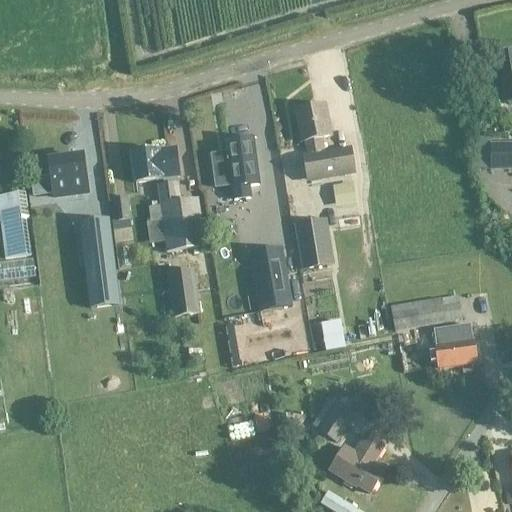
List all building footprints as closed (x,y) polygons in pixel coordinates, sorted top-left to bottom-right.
[(511,54),(499,57),(507,104),(511,103),(511,54)] [(386,89),(374,91),(383,137),(409,132),(410,140),(430,136),(424,105),(408,108),(404,86),(400,87),(399,82),(385,84),(386,89)] [(244,123),(243,89),(225,90),(226,124),(244,123)] [(302,143),(305,143),(308,158),(324,155),(321,140),(331,138),(325,108),(296,113),(302,143)] [(250,118),(251,135),(263,135),(262,117),(250,118)] [(230,171),(214,173),(216,189),(232,187),(234,202),(250,200),(248,188),(259,187),(252,140),(226,144),(230,171)] [(511,147),(492,148),(492,171),(511,170),(511,147)] [(176,152),(158,154),(158,153),(132,156),(136,184),(165,181),(165,186),(158,187),(160,207),(149,209),(151,224),(162,223),(167,255),(205,250),(199,202),(181,204),(178,180),(179,180),(176,152)] [(324,158),(324,155),(308,158),(303,159),(304,162),(308,181),(356,173),(352,153),(324,158)] [(50,163),(53,185),(66,184),(68,197),(89,194),(87,179),(85,180),(82,159),(50,163)] [(334,205),(357,202),(354,180),(331,184),(334,205)] [(255,237),(292,236),(291,213),(286,213),(286,191),(254,191),(255,237)] [(0,224),(1,224),(6,261),(30,257),(26,220),(29,220),(25,194),(0,197),(0,224)] [(131,221),(127,199),(112,201),(116,224),(131,221)] [(392,246),(440,238),(436,214),(388,222),(392,246)] [(93,309),(121,305),(110,221),(82,225),(93,309)] [(334,267),(326,223),(298,229),(306,272),(334,267)] [(250,230),(234,233),(236,246),(252,243),(250,230)] [(292,309),(282,250),(250,255),(261,314),(292,309)] [(175,319),(199,316),(192,272),(169,276),(175,319)] [(445,322),(441,298),(388,306),(392,331),(445,322)] [(341,317),(319,318),(320,348),(343,347),(341,317)] [(435,349),(434,349),(437,370),(477,365),(473,343),(472,343),(470,328),(433,333),(435,349)] [(329,400),(311,429),(318,433),(336,405),(329,400)] [(337,445),(355,416),(336,405),(318,433),(337,445)] [(372,469),(384,449),(365,437),(354,455),(344,449),(329,473),(356,490),(358,488),(370,496),(382,475),(372,469)]
